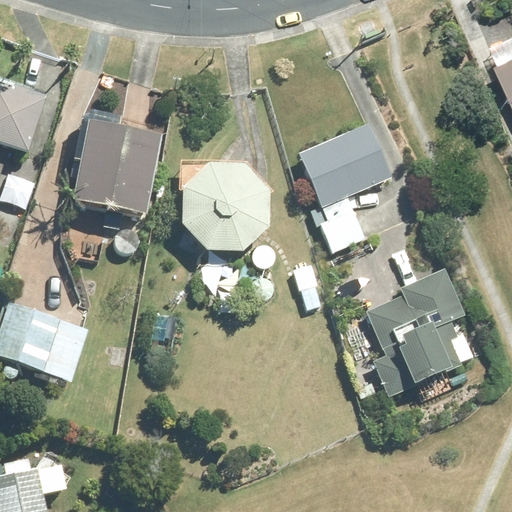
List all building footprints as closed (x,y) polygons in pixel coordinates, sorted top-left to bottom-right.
[(499,61),(495,62),(511,100),(511,34),(492,43),(499,61)] [(0,157),(36,168),(53,114),(0,97),(0,157)] [(325,212),(331,226),(324,229),(336,258),(369,245),(350,201),(394,182),(371,128),(300,158),(323,213),(325,212)] [(165,152),(93,137),(92,143),(85,141),(74,185),(83,187),(77,218),(108,224),(106,234),(121,236),(123,227),(149,233),(165,152)] [(211,267),(247,268),(273,242),(273,205),(248,179),(211,179),(186,205),(185,241),(211,267)] [(312,271),(295,277),(302,297),(319,292),(312,271)] [(369,322),(388,365),(375,371),(392,407),(417,396),(419,401),(457,387),(456,380),(465,376),(463,372),(476,367),(465,342),(460,345),(452,329),(466,323),(448,280),(404,298),(406,305),(369,322)] [(0,367),(39,380),(37,386),(69,396),(71,389),(74,391),(91,339),(12,313),(0,351),(0,367)] [(114,350),(110,369),(124,372),(128,353),(114,350)] [(373,388),(358,394),(363,405),(377,399),(373,388)] [(0,511),(47,511),(41,484),(0,492),(0,511)]
